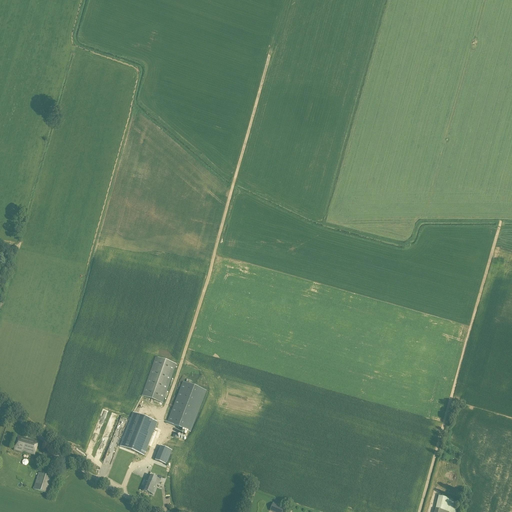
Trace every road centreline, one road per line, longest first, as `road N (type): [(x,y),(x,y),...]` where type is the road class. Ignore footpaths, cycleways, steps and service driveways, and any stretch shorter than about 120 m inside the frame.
road 1 (track): [(420,511),(501,223)]
road 2 (unclassified): [(153,511),(85,472),(0,405)]
